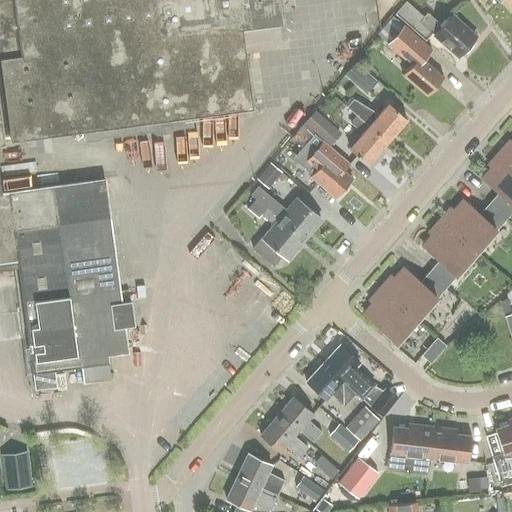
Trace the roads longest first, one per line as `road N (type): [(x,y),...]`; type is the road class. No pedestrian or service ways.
road 1 (residential): [(321,303),(511,85)]
road 2 (residential): [(142,511),(321,303)]
road 3 (residential): [(511,392),(471,402),(432,394),(321,303)]
